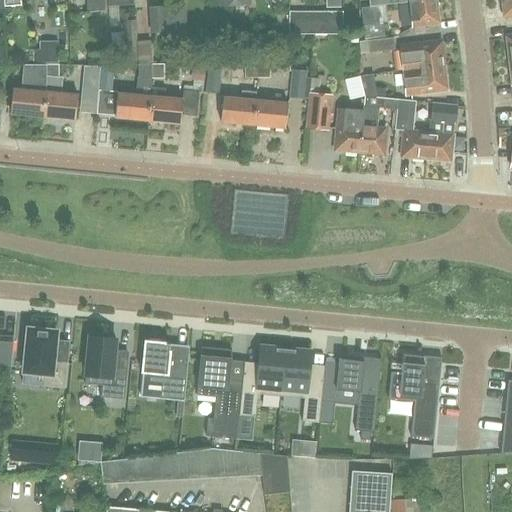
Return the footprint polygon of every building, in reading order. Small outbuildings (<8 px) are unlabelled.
[(108,11),(116,10),(119,10),(119,6),(133,5),(132,0),(107,0),(107,7),(108,7),(108,11)] [(435,0),(432,0),(409,3),(412,28),(439,25),(435,0)] [(511,0),(499,0),(502,17),(511,16),(511,0)] [(164,34),(164,41),(187,40),(186,4),(164,5),(165,34),(164,34)] [(164,5),(149,6),(150,34),(164,34),(165,34),(164,5)] [(287,35),(290,35),(342,35),(342,12),(288,12),(287,35)] [(137,48),(135,20),(122,21),(124,63),(151,61),(150,47),(137,48)] [(383,22),(363,25),(365,41),(385,39),(383,22)] [(511,34),(503,36),(507,61),(511,60),(511,34)] [(394,38),(385,39),(364,42),(358,42),(359,55),(395,50),(394,38)] [(403,70),(443,65),(441,42),(431,43),(431,41),(413,43),(413,46),(400,47),(403,70)] [(76,64),(92,63),(92,52),(75,53),(76,64)] [(45,92),(47,78),(46,78),(46,65),(23,65),(21,89),(12,88),(10,112),(42,115),(45,92)] [(58,65),(46,65),(46,78),(47,78),(58,78),(58,65)] [(114,117),(146,120),(149,95),(150,82),(150,78),(151,65),(138,65),(138,78),(137,78),(135,94),(117,92),(114,117)] [(150,78),(151,78),(163,78),(163,65),(151,65),(150,78)] [(244,77),(257,77),(256,65),(244,65),(244,77)] [(256,65),(257,77),(270,77),(270,65),(256,65)] [(443,65),(403,70),(401,70),(404,97),(420,96),(420,94),(447,91),(443,65)] [(99,67),(97,90),(111,91),(113,68),(99,67)] [(191,80),(203,81),(204,68),(192,67),(191,80)] [(218,94),(221,71),(206,69),(204,93),(218,94)] [(307,98),(309,79),(305,78),(306,72),(290,70),(288,98),(305,99),(305,98),(307,98)] [(364,96),(373,97),(371,74),(358,76),(363,96),(364,96)] [(309,79),(307,98),(304,129),(328,131),(331,96),(318,94),(319,80),(309,79)] [(146,120),(179,123),(180,115),(196,117),(198,92),(182,91),(181,98),(165,97),(166,89),(150,88),(149,95),(146,120)] [(254,101),(255,93),(241,91),(240,99),(222,98),(220,122),(251,125),(254,101)] [(42,115),(74,118),(76,94),(45,92),(42,115)] [(254,101),(251,125),(284,128),(287,104),(255,101),(255,93),(254,101)] [(377,107),(397,109),(398,100),(373,97),(364,96),(363,96),(362,105),(358,152),(383,155),(386,128),(375,127),(377,107)] [(427,132),(412,131),(415,101),(398,100),(397,109),(395,130),(402,131),(399,157),(424,160),(427,132)] [(358,152),(362,105),(349,103),(349,109),(337,108),(333,149),(358,152)] [(427,132),(424,160),(450,162),(453,135),(451,135),(452,125),(455,125),(457,107),(432,103),(428,132),(427,132)] [(28,328),(23,372),(42,374),(41,386),(65,388),(67,362),(53,360),(56,331),(28,328)] [(89,336),(84,384),(101,386),(100,397),(124,400),(127,368),(113,367),(116,339),(89,336)] [(141,375),(142,375),(142,384),(168,387),(167,400),(184,402),(189,353),(169,351),(170,344),(165,344),(165,343),(144,341),(141,375)] [(231,360),(232,351),(201,347),(197,395),(216,397),(213,419),(208,418),(206,436),(237,439),(239,416),(242,382),(229,380),(231,360)] [(281,396),(286,350),(261,347),(258,376),(243,375),(242,382),(239,416),(255,417),(258,394),(281,396)] [(281,396),(304,399),(302,422),(319,423),(321,402),(323,382),(307,381),(310,352),(286,350),(281,396)] [(439,385),(423,383),(426,356),(403,354),(401,373),(391,372),(388,399),(414,402),(411,437),(434,439),(439,385)] [(381,359),(353,356),(353,361),(339,359),(336,390),(359,392),(355,431),(374,433),(381,359)] [(511,380),(508,380),(500,454),(511,453),(511,380)] [(331,399),(332,383),(323,382),(321,402),(330,403),(331,399)] [(56,465),(58,445),(43,443),(41,464),(56,465)] [(222,478),(219,450),(212,449),(205,450),(209,479),(222,478)] [(195,480),(209,479),(205,450),(192,451),(195,480)] [(235,477),(232,451),(219,450),(222,478),(235,477)] [(182,480),(195,480),(192,451),(179,453),(182,480)] [(248,477),(246,453),(232,451),(235,477),(248,477)] [(169,481),(182,480),(179,453),(166,455),(169,481)] [(262,476),(259,454),(246,453),(248,477),(262,476)] [(259,454),(262,476),(264,495),(289,492),(286,457),(259,454)] [(156,482),(169,481),(166,455),(153,456),(156,482)] [(142,483),(156,482),(153,456),(140,458),(142,483)] [(129,483),(142,483),(140,458),(127,459),(129,483)] [(116,484),(129,483),(127,459),(113,461),(116,484)] [(103,485),(116,484),(113,461),(100,463),(103,485)] [(388,511),(389,507),(390,501),(392,473),(352,471),(348,511),(388,511)] [(419,511),(419,499),(390,501),(389,507),(389,511),(419,511)]
